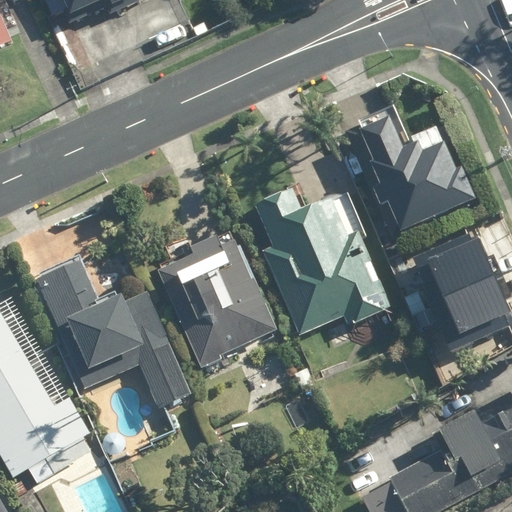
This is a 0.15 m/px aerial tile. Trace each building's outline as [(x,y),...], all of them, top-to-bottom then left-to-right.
[(0,0),(0,51),(24,42),(7,0),(0,0)] [(74,26),(91,19),(89,13),(122,0),(125,0),(127,6),(142,0),(51,0),(58,19),(69,14),(74,26)] [(382,123),(357,134),(396,224),(466,194),(443,142),(416,154),(409,139),(392,146),(382,123)] [(271,248),(309,335),(351,317),(355,326),(400,307),(365,227),(358,230),(343,196),(312,209),(303,187),(263,205),(280,244),(271,248)] [(456,234),(397,260),(438,353),(497,327),(456,234)] [(251,235),(170,268),(210,366),(291,333),(251,235)] [(167,409),(205,394),(162,290),(142,298),(139,290),(111,302),(92,256),(47,274),(94,386),(148,364),(167,409)] [(93,440),(102,436),(80,395),(63,403),(13,307),(0,313),(0,437),(21,478),(37,469),(43,482),(99,453),(93,440)] [(446,451),(364,494),(373,511),(442,511),(511,476),(511,396),(438,435),(446,451)] [(0,461),(0,483),(9,479),(0,461)] [(16,511),(3,486),(0,488),(0,511),(16,511)]
